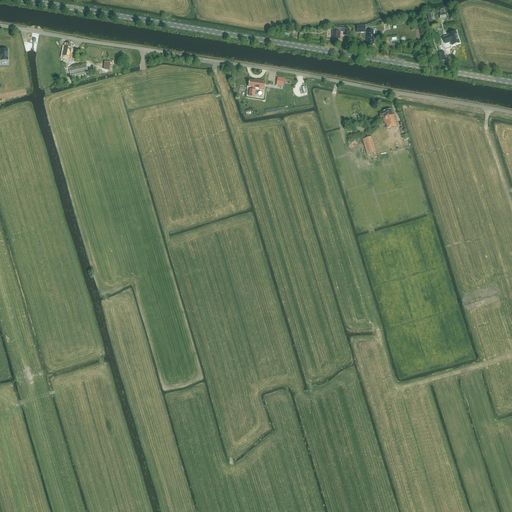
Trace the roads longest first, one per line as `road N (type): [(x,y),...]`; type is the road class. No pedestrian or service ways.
road 1 (unclassified): [(511,113),(0,25)]
road 2 (tertiary): [(511,81),(26,0)]
